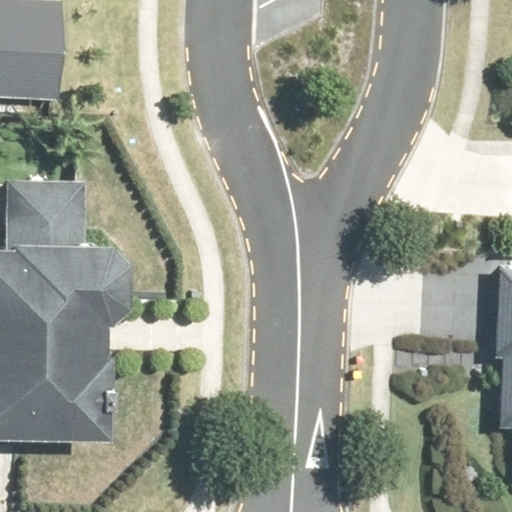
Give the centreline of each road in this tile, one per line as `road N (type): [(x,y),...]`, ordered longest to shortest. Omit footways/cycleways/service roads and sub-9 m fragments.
road 1 (residential): [(300,250),(382,132),(393,0)]
road 2 (residential): [(290,511),(300,250)]
road 3 (residential): [(223,43),(300,250)]
